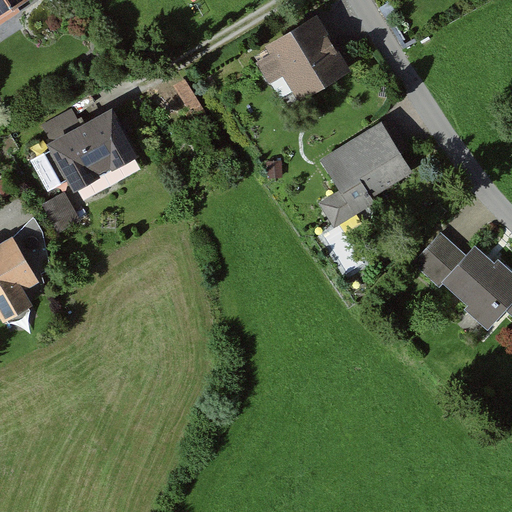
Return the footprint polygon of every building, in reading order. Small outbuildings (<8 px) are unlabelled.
[(0,0),(0,21),(32,0),(0,0)] [(314,17),(264,46),(271,58),(257,66),(269,87),(280,80),(296,108),(349,76),(314,17)] [(137,160),(110,112),(48,147),(75,194),(137,160)] [(384,128),(321,161),(338,194),(320,203),(330,222),(411,179),(384,128)] [(466,257),(443,235),(415,266),(440,289),(441,287),(491,332),(508,313),(511,317),(511,279),(476,246),(466,257)] [(39,288),(11,242),(0,248),(0,327),(29,310),(21,298),(39,288)]
